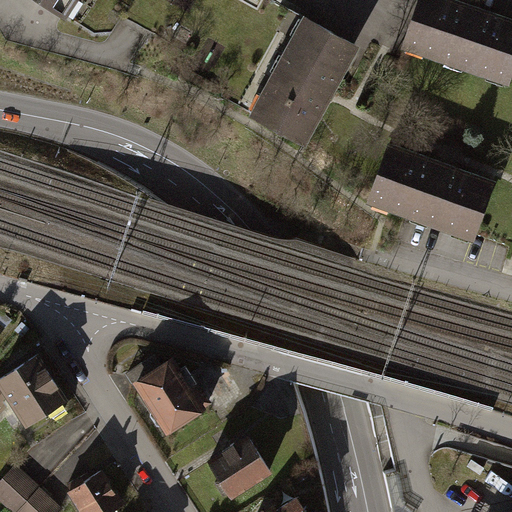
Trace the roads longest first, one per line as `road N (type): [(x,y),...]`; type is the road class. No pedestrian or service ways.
road 1 (tertiary): [(361,511),(309,332),(273,271),(151,160),(77,125),(0,107)]
road 2 (residential): [(89,312),(511,431)]
road 3 (residential): [(89,312),(96,373),(184,511)]
